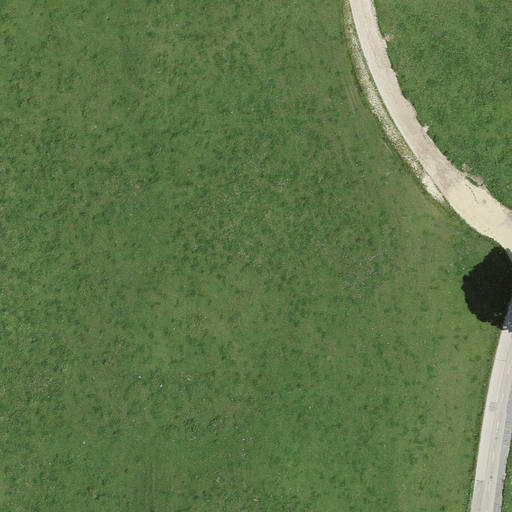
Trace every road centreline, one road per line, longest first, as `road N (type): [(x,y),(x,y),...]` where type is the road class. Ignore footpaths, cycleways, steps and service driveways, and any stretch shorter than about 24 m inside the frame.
road 1 (track): [(360,0),(413,139),(456,192),(511,238)]
road 2 (tertiary): [(486,511),(511,361)]
